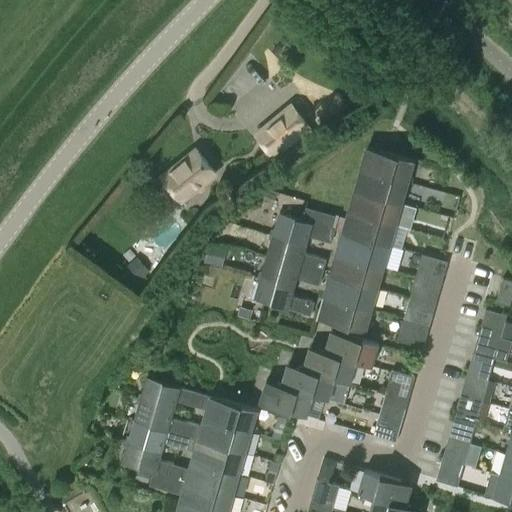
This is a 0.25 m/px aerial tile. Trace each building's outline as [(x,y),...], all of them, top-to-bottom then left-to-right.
[(275,50),(272,56),(279,60),(282,55),(275,50)] [(311,127),(291,102),(253,134),(274,159),(311,127)] [(362,169),(418,186),(419,185),(412,183),(413,179),(410,178),(415,161),(379,151),(368,147),(362,169)] [(162,177),(181,200),(215,173),(196,149),(162,177)] [(356,191),(402,204),(407,188),(417,190),(418,186),(362,169),(356,191)] [(350,212),(399,226),(401,220),(398,220),(402,204),(356,191),(350,212)] [(411,218),(442,226),(446,213),(415,205),(411,218)] [(303,220),(312,223),(315,210),(307,208),(303,220)] [(315,210),(312,223),(320,225),(324,213),(315,210)] [(344,233),(390,247),(395,229),(398,230),(399,226),(350,212),(344,233)] [(324,213),(320,225),(328,228),(332,215),(324,213)] [(320,225),(312,223),(303,220),(303,221),(280,214),(274,236),(306,245),(308,238),(332,244),(336,231),(335,230),(336,230),(328,228),(320,225)] [(336,230),(335,230),(336,231),(339,217),(332,215),(328,228),(336,230)] [(337,255),(387,269),(389,263),(386,262),(390,247),(344,233),(337,255)] [(268,257),(323,273),(327,260),(304,254),(306,245),(274,236),(268,257)] [(222,264),(227,247),(218,244),(213,243),(210,256),(208,260),(222,264)] [(331,276),(378,289),(383,272),(386,273),(387,269),(337,255),(331,276)] [(423,256),(420,267),(445,274),(448,264),(423,256)] [(136,257),(122,269),(135,283),(149,270),(136,257)] [(262,278),(294,288),(297,279),(320,286),(323,273),(268,257),(262,278)] [(442,285),(445,274),(420,267),(416,277),(442,285)] [(336,300),(375,312),(377,305),(373,304),(378,289),(331,276),(325,297),(336,300)] [(416,277),(413,288),(439,296),(442,285),(416,277)] [(294,288),(262,278),(255,300),(311,317),(315,302),(292,295),(294,288)] [(511,308),(511,305),(511,281),(505,280),(498,304),(511,308)] [(436,307),(439,296),(413,288),(410,299),(436,307)] [(375,312),(336,300),(325,297),(319,319),(365,333),(370,314),(374,315),(375,312)] [(433,317),(436,307),(410,299),(407,310),(433,317)] [(250,309),(241,306),(238,315),(248,318),(250,309)] [(430,328),(433,317),(407,310),(404,321),(430,328)] [(500,345),(502,338),(502,337),(508,316),(487,310),(483,324),(493,327),(489,342),(500,345)] [(427,339),(430,328),(404,321),(401,331),(427,339)] [(474,353),(495,359),(496,359),(502,361),(509,339),(502,338),(500,345),(489,342),(493,327),(483,324),(474,353)] [(325,351),(325,352),(356,362),(356,363),(373,367),(380,344),(332,330),(325,351)] [(423,350),(427,339),(401,331),(398,342),(423,350)] [(303,369),(335,378),(335,380),(350,384),(356,363),(356,362),(325,352),(325,351),(309,346),(303,368),(303,369)] [(495,359),(474,353),(470,366),(481,370),(477,384),(487,387),(495,359)] [(281,386),(313,395),(313,396),(329,401),(335,380),(335,378),(303,369),(303,368),(288,363),(281,385),(281,386)] [(462,395),(483,401),(487,387),(477,384),(481,370),(470,366),(462,395)] [(385,393),(409,400),(416,377),(392,370),(385,393)] [(137,399),(173,410),(175,402),(199,409),(203,394),(148,378),(143,395),(139,394),(137,399)] [(259,402),(307,416),(313,396),(313,395),(281,386),(281,385),(266,380),(259,402)] [(379,414),(403,421),(409,400),(385,393),(379,414)] [(203,394),(199,409),(207,411),(211,397),(203,394)] [(483,401),(462,395),(458,409),(469,412),(464,426),(475,429),(483,401)] [(205,419),(255,434),(256,428),(253,427),(257,411),(211,397),(207,411),(205,419)] [(135,421),(190,438),(194,425),(171,418),(173,410),(137,399),(136,404),(140,405),(135,421)] [(450,437),(471,443),(475,429),(464,426),(469,412),(458,409),(450,437)] [(403,421),(379,414),(373,436),(397,443),(403,421)] [(199,440),(245,454),(250,436),(254,437),(255,434),(205,419),(202,428),(199,440)] [(125,441),(161,452),(163,444),(186,451),(190,438),(135,421),(130,437),(127,436),(125,441)] [(194,425),(190,438),(199,440),(202,428),(194,425)] [(272,436),(283,440),(286,429),(275,426),(272,436)] [(471,443),(450,437),(446,451),(456,454),(452,469),(463,472),(471,443)] [(190,438),(186,451),(195,453),(199,440),(190,438)] [(192,461),(242,476),(244,470),(241,469),(245,454),(199,440),(195,453),(192,461)] [(170,478),(178,481),(182,468),(158,461),(161,452),(125,441),(124,446),(127,447),(122,464),(153,473),(149,486),(153,473),(162,476),(170,478)] [(456,454),(446,451),(437,481),(458,487),(463,472),(452,469),(456,454)] [(511,455),(507,454),(503,470),(498,469),(496,474),(511,478),(511,455)] [(186,482),(197,486),(233,496),(238,479),(242,480),(242,476),(192,461),(190,470),(186,482)] [(271,462),(268,472),(276,475),(279,464),(271,462)] [(182,468),(178,481),(186,483),(186,482),(190,470),(182,468)] [(138,479),(147,482),(149,473),(141,471),(138,479)] [(406,508),(406,507),(410,494),(413,485),(401,481),(365,471),(358,494),(374,499),(375,499),(406,508)] [(153,473),(149,486),(158,489),(162,476),(153,473)] [(511,478),(496,474),(495,478),(500,480),(495,498),(511,502),(511,478)] [(162,476),(158,489),(166,491),(170,478),(162,476)] [(170,478),(166,491),(174,494),(178,481),(170,478)] [(324,494),(336,497),(339,486),(316,480),(310,500),(321,504),(324,494)] [(178,481),(174,494),(182,496),(186,483),(178,481)] [(180,504),(208,511),(230,511),(229,511),(233,496),(197,486),(186,482),(186,483),(182,496),(180,504)] [(321,504),(310,500),(307,511),(331,511),(336,497),(324,494),(321,504)] [(406,508),(375,499),(374,499),(370,511),(421,511),(422,511),(406,507),(406,508)]
